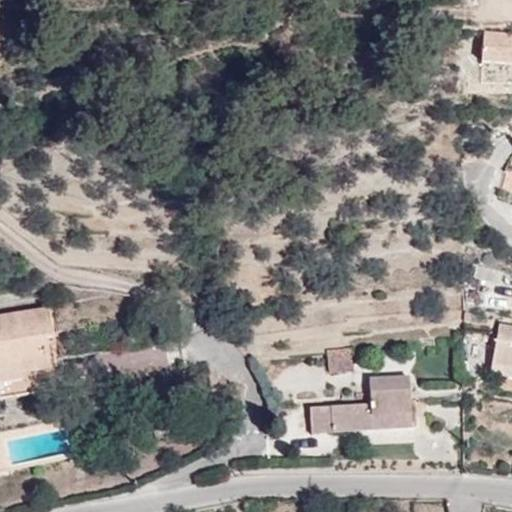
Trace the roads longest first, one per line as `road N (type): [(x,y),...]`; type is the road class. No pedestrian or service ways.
road 1 (residential): [(130,504),(243,448),(255,409),(196,294),(63,273),(0,227)]
road 2 (residential): [(470,495),(235,484),(130,504)]
